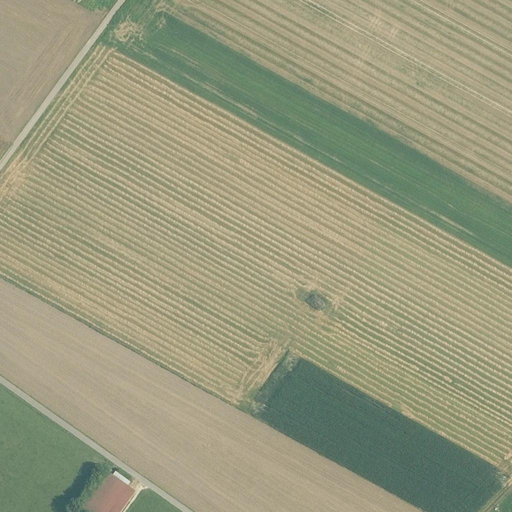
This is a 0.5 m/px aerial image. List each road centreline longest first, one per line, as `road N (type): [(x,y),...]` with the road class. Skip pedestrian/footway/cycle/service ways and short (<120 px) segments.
road 1 (track): [(187,511),(0,379)]
road 2 (track): [(0,166),(122,0)]
